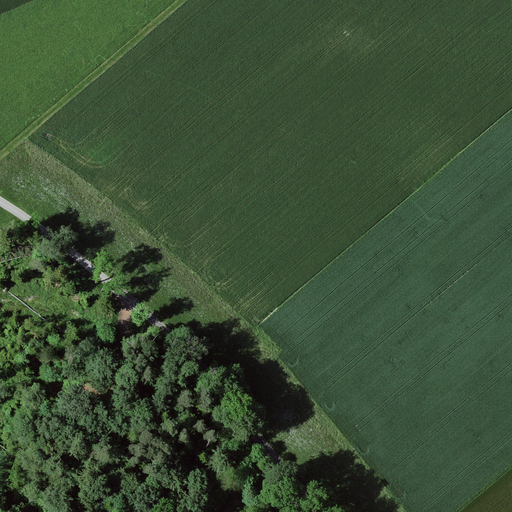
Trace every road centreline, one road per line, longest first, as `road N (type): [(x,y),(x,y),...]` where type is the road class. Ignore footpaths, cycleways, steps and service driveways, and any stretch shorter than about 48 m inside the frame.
road 1 (unclassified): [(327,511),(107,274),(0,198)]
road 2 (track): [(131,302),(120,378),(76,466)]
